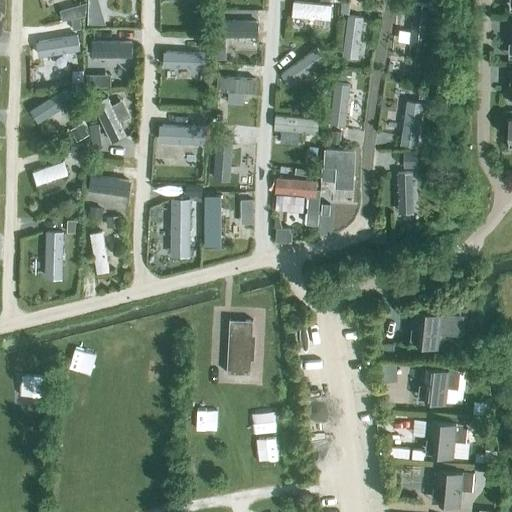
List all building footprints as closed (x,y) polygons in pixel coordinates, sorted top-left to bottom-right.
[(200,0),(200,10),(208,10),(208,0),(200,0)] [(341,0),(341,11),(348,12),(349,1),(341,0)] [(409,0),(407,37),(428,38),(430,0),(409,0)] [(69,6),(60,9),(63,19),(72,16),(69,6)] [(351,10),(344,51),(360,54),(366,12),(351,10)] [(79,15),(71,17),(73,30),(81,28),(79,15)] [(261,16),(220,15),(219,34),(261,35),(261,16)] [(82,46),(79,29),(39,35),(42,53),(82,46)] [(135,56),(135,37),(94,37),(94,55),(135,56)] [(285,68),(294,81),(328,58),(319,45),(285,68)] [(339,70),(338,78),(351,79),(352,71),(339,70)] [(220,71),(220,86),(258,87),(259,72),(220,71)] [(413,72),(411,80),(424,82),(425,74),(413,72)] [(88,74),(88,86),(97,86),(97,74),(88,74)] [(81,83),(72,83),(73,92),(82,92),(81,83)] [(420,85),(419,97),(427,98),(428,86),(420,85)] [(69,116),(63,103),(75,98),(70,87),(37,102),(44,116),(50,113),(55,122),(69,116)] [(200,109),(199,121),(207,121),(208,110),(200,109)] [(98,123),(89,125),(93,148),(102,146),(98,123)] [(83,124),(73,130),(78,139),(88,134),(83,124)] [(329,130),(328,140),(339,141),(340,131),(329,130)] [(86,143),(75,144),(75,155),(79,155),(80,163),(87,162),(86,143)] [(326,149),(325,165),(337,166),(336,185),(353,186),(355,150),(326,149)] [(405,168),(416,168),(415,151),(404,151),(405,168)] [(309,154),(307,166),(315,168),(317,155),(309,154)] [(36,179),(69,173),(66,157),(33,164),(36,179)] [(92,171),(90,187),(131,193),(133,177),(92,171)] [(187,184),(186,194),(194,195),(202,195),(202,184),(187,184)] [(320,189),(316,189),(316,196),(308,195),(306,224),(318,225),(319,213),(318,213),(320,189)] [(253,199),(242,199),(242,210),(253,210),(253,199)] [(322,203),(322,214),(330,215),(330,203),(322,203)] [(90,207),(90,215),(101,216),(102,208),(90,207)] [(120,215),(107,216),(108,224),(120,223),(120,215)] [(48,225),(47,273),(65,274),(66,226),(48,225)] [(276,226),(275,240),(291,241),(292,230),(290,230),(291,227),(283,226),(276,226)] [(107,227),(93,228),(96,270),(110,269),(107,227)] [(422,309),(413,308),(411,327),(419,328),(417,344),(438,346),(442,312),(448,313),(448,312),(422,309)] [(230,318),(227,371),(251,372),(253,319),(230,318)] [(394,344),(380,344),(381,354),(394,354),(394,344)] [(384,381),(396,379),(395,362),(382,364),(384,381)] [(430,365),(421,364),(419,382),(427,383),(425,400),(446,402),(448,387),(458,388),(460,370),(461,370),(461,369),(430,365)] [(426,436),(427,420),(414,418),(413,434),(426,436)] [(437,419),(428,418),(426,437),(434,437),(433,454),(453,456),(455,440),(465,441),(467,423),(468,423),(469,422),(437,419)] [(390,446),(389,455),(409,457),(410,448),(390,446)] [(413,448),(412,457),(424,458),(425,449),(413,448)] [(497,449),(486,448),(485,460),(496,461),(497,449)] [(476,452),(475,460),(484,461),(484,453),(476,452)] [(444,468),(435,467),(433,486),(441,486),(440,502),(460,504),(462,489),(472,490),(474,472),(475,472),(475,471),(444,468)]
